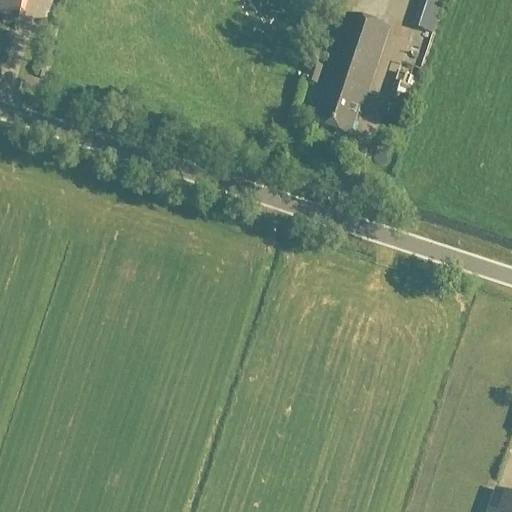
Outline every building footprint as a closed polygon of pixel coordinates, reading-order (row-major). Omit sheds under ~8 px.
[(0,0),(0,18),(15,22),(21,0),(0,0)] [(420,0),(410,29),(430,36),(442,0),(420,0)] [(359,113),(385,33),(343,20),(317,97),(321,98),(311,130),(346,141),(356,112),(359,113)] [(308,66),(302,85),(316,90),(323,71),(308,66)] [(404,111),(411,91),(392,84),(385,104),(404,111)] [(511,511),(511,498),(492,492),(485,511),(511,511)]
